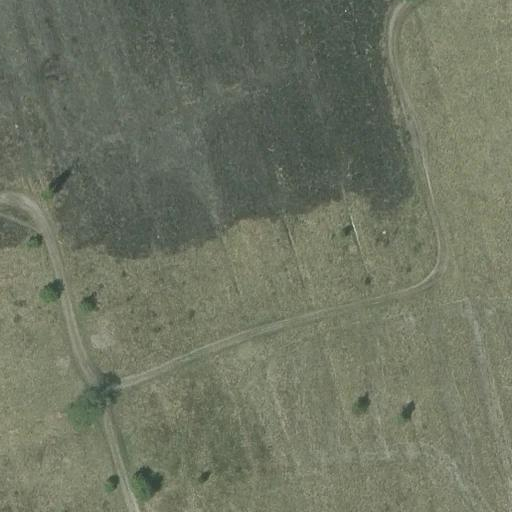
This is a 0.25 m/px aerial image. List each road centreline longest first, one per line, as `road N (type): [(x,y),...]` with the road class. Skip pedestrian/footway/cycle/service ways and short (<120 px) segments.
road 1 (track): [(99,399),(223,345),(432,289),(451,260),(388,54),(400,3),(410,0)]
road 2 (track): [(0,199),(21,196),(42,221),(74,351),(99,399)]
